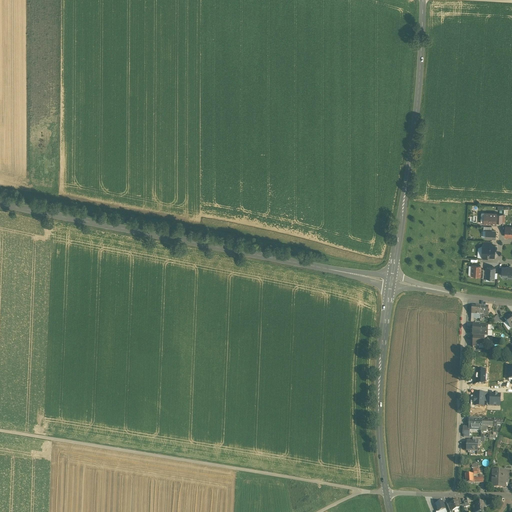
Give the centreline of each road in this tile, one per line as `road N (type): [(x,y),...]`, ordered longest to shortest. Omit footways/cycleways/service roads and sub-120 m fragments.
road 1 (tertiary): [(0,204),(390,281)]
road 2 (track): [(385,493),(0,430)]
road 3 (tertiary): [(390,281),(421,0)]
road 4 (tertiary): [(385,493),(378,418),(390,281)]
